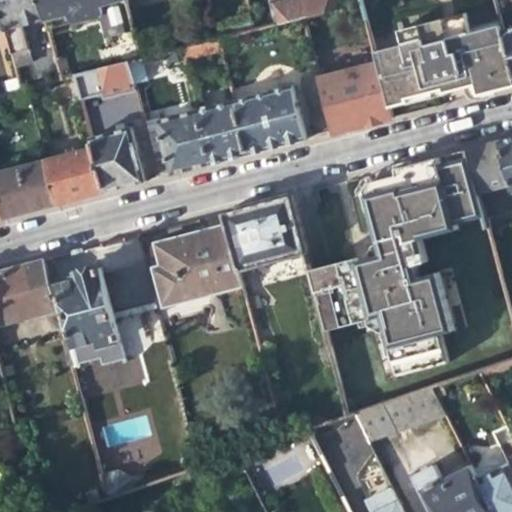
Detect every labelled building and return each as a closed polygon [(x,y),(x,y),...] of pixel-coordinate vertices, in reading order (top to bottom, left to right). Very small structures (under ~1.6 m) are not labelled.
[(23,25),(45,18),(40,0),(0,0),(0,10),(5,29),(15,66),(32,62),(23,25)] [(103,17),(117,66),(129,62),(141,60),(133,30),(125,0),(40,0),(45,18),(48,30),(103,17)] [(277,24),(309,16),(304,0),(275,0),(270,1),(277,24)] [(338,0),(304,0),(309,16),(340,8),(338,0)] [(463,17),(441,23),(451,57),(457,55),(452,35),(466,31),(463,17)] [(500,22),(466,31),(469,39),(502,31),(500,22)] [(412,99),(451,88),(454,87),(450,74),(466,70),(471,88),(473,98),(511,87),(511,69),(502,33),(502,31),(469,39),(466,31),(452,35),(457,55),(451,57),(441,23),(402,33),(402,31),(397,32),(402,53),(377,60),(379,65),(391,109),(413,103),(412,99)] [(511,29),(502,33),(511,69),(511,29)] [(222,53),(218,40),(181,49),(184,63),(222,53)] [(149,58),(141,60),(129,62),(136,93),(158,180),(191,171),(212,166),(198,113),(197,111),(159,122),(149,82),(154,80),(149,58)] [(104,100),(136,93),(129,62),(117,66),(76,76),(77,82),(80,94),(82,101),(102,96),(104,100)] [(379,65),(320,81),(334,134),(364,126),(393,119),(391,109),(379,65)] [(461,90),(471,88),(466,70),(450,74),(454,87),(451,88),(452,93),(461,90)] [(316,139),(334,134),(320,81),(319,79),(303,83),(316,139)] [(68,96),(80,94),(77,82),(65,84),(68,96)] [(234,101),(235,103),(249,156),(279,149),(306,142),(292,86),(234,101)] [(452,93),(451,88),(412,99),(413,103),(414,105),(453,95),(452,93)] [(235,103),(198,113),(212,166),(230,161),(249,156),(235,103)] [(91,139),(93,149),(105,194),(145,183),(138,157),(130,129),(91,139)] [(511,138),(499,142),(511,186),(511,191),(511,138)] [(486,192),(511,186),(499,142),(483,146),(469,149),(471,156),(487,217),(498,214),(494,200),(488,201),(486,192)] [(45,161),(46,162),(57,207),(82,200),(105,194),(93,149),(45,161)] [(424,161),(397,168),(398,172),(394,174),(395,177),(366,185),(361,194),(376,251),(371,258),(364,260),(352,263),(352,261),(319,269),(309,272),(324,330),(337,327),(337,328),(368,320),(368,321),(378,319),(393,376),(443,363),(436,338),(451,333),(435,275),(416,279),(412,267),(424,263),(418,241),(454,232),(453,226),(487,217),(471,156),(436,165),(435,161),(426,163),(424,161)] [(46,162),(0,174),(0,201),(5,220),(32,213),(57,207),(46,162)] [(307,266),(289,197),(240,209),(223,214),(227,229),(238,273),(283,261),(284,266),(292,270),(307,266)] [(155,270),(164,307),(242,288),(238,273),(227,229),(208,234),(158,246),(163,268),(155,270)] [(0,325),(56,310),(52,294),(43,261),(4,271),(0,272),(0,325)] [(113,320),(157,309),(145,264),(123,270),(102,276),(113,320)] [(124,361),(113,320),(102,276),(100,269),(78,276),(80,283),(72,285),(58,289),(58,293),(52,294),(56,310),(72,367),(103,360),(104,367),(124,361)] [(511,374),(511,361),(482,372),(488,383),(511,374)] [(81,378),(75,380),(80,399),(87,398),(81,378)] [(433,389),(357,414),(371,442),(446,416),(433,389)] [(368,466),(380,460),(371,442),(357,414),(347,418),(310,430),(337,484),(370,468),(368,466)] [(496,466),(474,472),(493,511),(511,511),(511,434),(509,428),(495,435),(510,466),(499,471),(496,466)] [(264,462),(256,448),(238,454),(247,471),(264,462)] [(350,511),(405,511),(380,460),(368,466),(370,468),(337,484),(350,511)] [(416,476),(433,511),(493,511),(474,472),(471,466),(443,480),(437,466),(416,476)] [(117,474),(101,479),(106,500),(132,491),(128,481),(117,474)]
